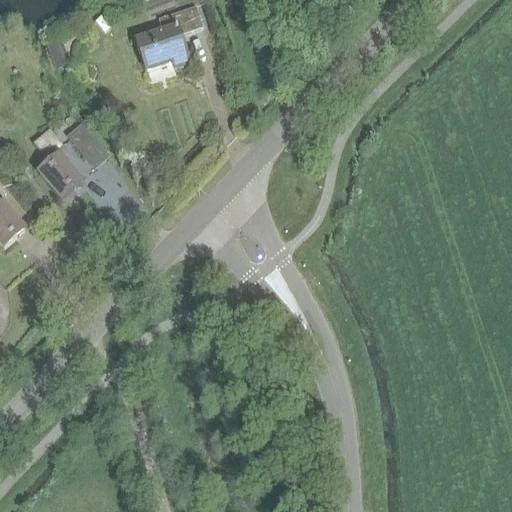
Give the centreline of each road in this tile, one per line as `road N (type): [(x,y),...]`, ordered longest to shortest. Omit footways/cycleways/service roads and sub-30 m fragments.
road 1 (unclassified): [(348,511),(340,405),(323,352),(275,274),(213,203)]
road 2 (tertiary): [(213,203),(415,0)]
road 3 (track): [(87,334),(132,405),(167,511)]
road 4 (tertiary): [(87,334),(213,203)]
road 5 (residential): [(0,287),(45,256),(62,304),(87,334)]
road 6 (tertiary): [(2,424),(87,334)]
